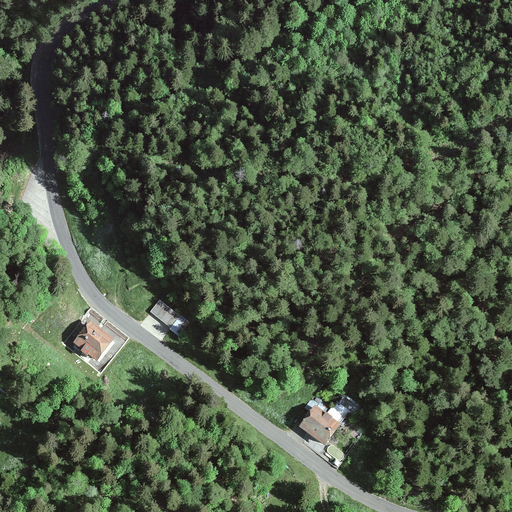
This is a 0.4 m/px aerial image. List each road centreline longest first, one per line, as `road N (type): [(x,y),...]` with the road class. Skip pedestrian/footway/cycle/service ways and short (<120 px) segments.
road 1 (tertiary): [(391,511),(298,455),(81,280),(58,219),(40,73),(59,33),(110,0)]
road 2 (track): [(112,312),(127,237),(100,175),(102,136),(117,117),(146,109)]
road 3 (track): [(146,109),(223,76),(297,24)]
road 4 (track): [(268,48),(410,82)]
